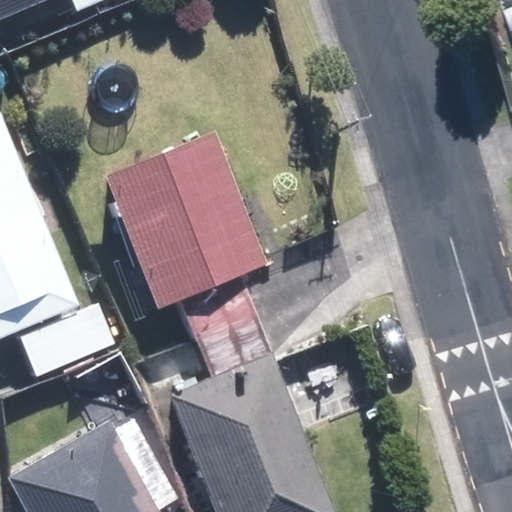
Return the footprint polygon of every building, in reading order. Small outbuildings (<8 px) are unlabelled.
[(0,0),(0,19),(44,0),(0,0)] [(111,388),(139,378),(106,291),(74,303),(3,113),(0,114),(0,341),(17,335),(33,379),(98,354),(111,388)] [(212,126),(100,173),(158,312),(270,265),(212,126)] [(337,511),(244,290),(180,317),(207,382),(168,398),(215,511),(337,511)] [(177,499),(128,402),(4,465),(27,511),(160,511),(159,508),(177,499)]
